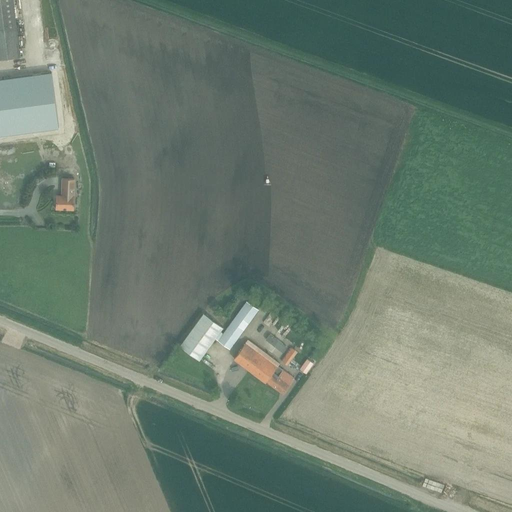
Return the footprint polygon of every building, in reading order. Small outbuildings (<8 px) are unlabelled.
[(0,0),(0,59),(20,57),(12,0),(0,0)] [(45,16),(51,15),(48,0),(47,0),(42,1),(45,16)] [(44,57),(50,57),(48,35),(42,36),(44,57)] [(51,72),(0,78),(0,134),(58,127),(51,72)] [(58,97),(59,108),(67,108),(66,97),(58,97)] [(56,195),(55,209),(74,209),(74,196),(74,179),(62,178),(62,187),(64,187),(64,195),(56,195)] [(248,300),(243,307),(224,332),(221,330),(223,326),(203,313),(180,346),(199,360),(214,338),(230,349),(259,309),(248,300)] [(279,308),(276,313),(291,324),(295,319),(279,308)] [(283,393),(294,378),(278,366),(280,363),(248,339),(234,358),(266,382),(267,381),(283,393)] [(285,363),(295,350),(290,346),(281,360),(285,363)] [(304,371),(312,361),(306,356),(298,367),(304,371)]
